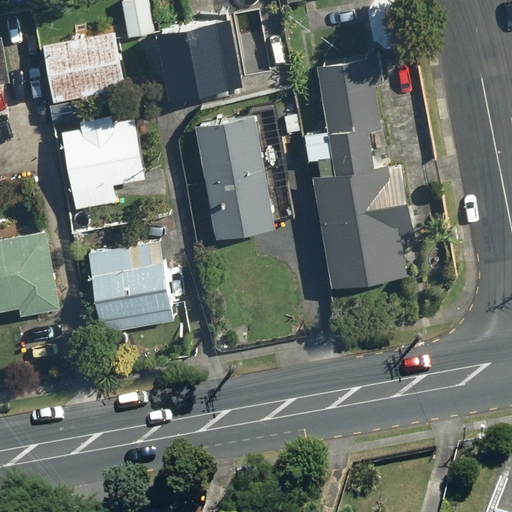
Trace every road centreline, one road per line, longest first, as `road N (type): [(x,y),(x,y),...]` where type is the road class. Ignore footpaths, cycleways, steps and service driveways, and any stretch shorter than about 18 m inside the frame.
road 1 (secondary): [(511,366),(121,436)]
road 2 (residential): [(473,0),(511,218)]
road 3 (secondary): [(121,436),(0,461)]
